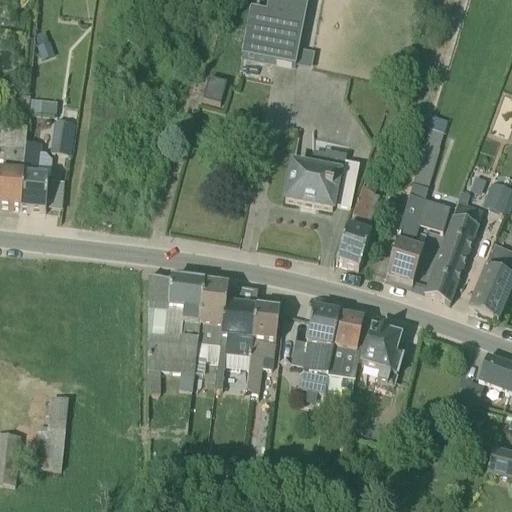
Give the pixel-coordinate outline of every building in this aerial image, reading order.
[(239,61),(294,71),(308,0),(267,0),(264,16),(249,13),(239,61)] [(210,84),(203,103),(220,109),(227,90),(210,84)] [(0,212),(18,214),(29,118),(30,105),(30,102),(15,101),(12,133),(0,132),(0,133),(0,153),(3,154),(1,175),(0,175),(0,212)] [(29,118),(55,122),(56,115),(41,113),(41,107),(30,105),(29,118)] [(75,130),(74,129),(54,127),(49,158),(69,161),(75,130)] [(426,199),(439,154),(438,153),(442,137),(439,136),(440,130),(429,127),(383,281),(384,282),(411,291),(411,290),(423,254),(411,250),(416,231),(440,239),(451,206),(436,201),(436,202),(426,199)] [(18,214),(44,216),(44,213),(60,215),(63,188),(47,186),(47,182),(49,182),(51,166),(44,159),(40,157),(40,151),(25,149),(18,214)] [(290,167),(282,207),(330,216),(331,212),(334,212),(349,215),(358,171),(343,168),(344,161),(324,157),(323,160),(312,158),(310,171),(290,167)] [(373,201),(374,200),(360,195),(334,267),(357,275),(370,238),(366,237),(378,203),(373,201)] [(485,198),(480,211),(502,219),(507,207),(485,198)] [(457,207),(423,300),(448,309),(482,217),(457,207)] [(382,233),(395,237),(401,217),(387,213),(382,233)] [(511,257),(493,250),(466,315),(495,327),(511,286),(511,257)] [(147,281),(147,351),(146,399),(147,400),(159,399),(159,377),(179,379),(177,397),(191,399),(202,289),(149,282),(148,280),(147,281)] [(216,368),(226,292),(202,289),(193,378),(202,379),(202,378),(204,367),(216,368)] [(247,376),(256,296),(226,292),(201,487),(238,491),(249,399),(242,397),(220,395),(222,373),(247,376)] [(272,364),(278,317),(264,315),(255,314),(245,398),(256,400),(258,400),(262,362),(272,364)] [(337,321),(311,316),(304,349),(306,350),(300,377),(302,378),(299,395),(324,399),(337,321)] [(337,396),(350,399),(356,358),(355,357),(362,324),(337,321),(327,381),(338,383),(337,396)] [(398,343),(371,335),(361,369),(359,369),(358,371),(378,377),(375,386),(385,390),(385,394),(391,395),(400,363),(393,361),(398,343)] [(511,369),(485,360),(475,386),(511,400),(511,369)] [(363,378),(354,377),(350,399),(360,400),(363,378)] [(462,383),(453,407),(466,412),(468,409),(475,411),(482,391),(462,383)] [(69,391),(47,389),(46,403),(49,403),(46,432),(37,431),(33,473),(60,476),(69,391)] [(468,415),(451,410),(446,427),(463,432),(468,415)] [(383,420),(378,445),(393,448),(399,423),(383,420)] [(19,442),(0,439),(0,490),(14,492),(19,442)] [(511,458),(492,453),(486,479),(511,485),(511,458)] [(309,509),(312,486),(265,480),(262,503),(309,509)] [(315,485),(313,502),(326,504),(328,486),(315,485)] [(343,511),(353,511),(354,503),(344,502),(343,511)]
